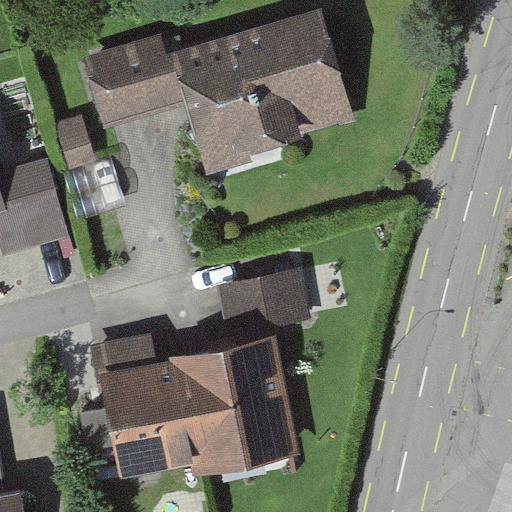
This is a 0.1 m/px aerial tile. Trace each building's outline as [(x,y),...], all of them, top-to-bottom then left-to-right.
[(166,29),(84,54),(106,124),(189,101),(207,170),(255,156),(252,145),(291,133),(294,138),(359,117),(333,25),(327,26),(322,2),(171,45),(166,29)] [(98,157),(83,112),(57,119),(71,166),(98,157)] [(0,167),(0,168),(9,205),(0,207),(0,233),(5,252),(70,233),(50,153),(0,167)] [(0,207),(9,205),(0,168),(0,207)] [(312,315),(303,263),(223,278),(234,327),(312,315)] [(154,327),(90,344),(104,401),(82,406),(88,445),(116,441),(123,474),(193,460),(195,471),(301,449),(277,328),(168,347),(169,352),(159,354),(154,327)] [(0,511),(27,511),(22,481),(6,483),(0,483),(0,511)]
